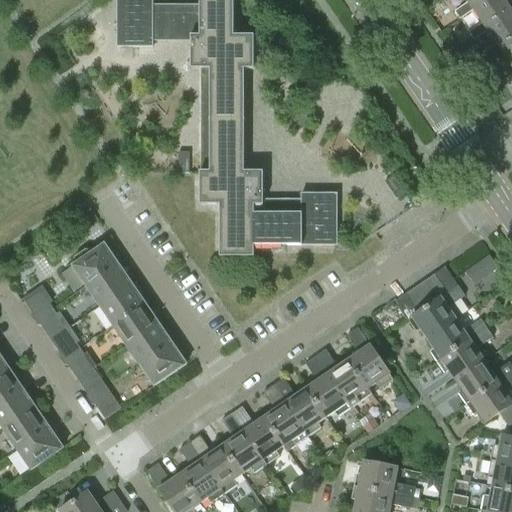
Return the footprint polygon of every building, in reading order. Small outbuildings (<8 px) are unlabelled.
[(200,121),(244,121),(244,120),(243,120),(243,70),(254,70),(254,68),(253,68),(253,38),(254,38),(254,36),(233,37),(232,0),(200,0),(200,6),(152,6),(152,0),(120,0),(121,47),(117,47),(117,48),(152,48),(152,38),(190,38),(190,70),(200,70),(200,121)] [(481,0),(465,0),(468,3),(454,12),(459,20),(473,11),(471,7),(481,0)] [(485,28),(510,11),(503,0),(481,0),(471,7),(473,11),(482,24),(468,33),(473,41),(487,31),(485,28)] [(511,40),(511,12),(510,11),(485,28),(487,31),(496,45),(482,54),(488,61),(501,52),(499,49),(511,40)] [(502,82),(511,75),(511,40),(499,49),(501,52),(510,65),(497,75),(502,82)] [(244,122),(244,121),(200,121),(200,172),(199,172),(200,174),(200,204),(199,204),(199,206),(220,206),(220,256),(219,256),(219,258),(254,258),(254,256),(253,256),(253,246),(336,246),(336,245),(332,245),(332,196),(337,196),(337,194),(322,194),(322,195),(302,195),(302,194),(301,194),(301,205),(263,204),(263,173),(243,173),(243,122),(244,122)] [(189,153),(178,153),(178,174),(189,174),(189,153)] [(384,182),(396,200),(405,194),(393,176),(384,182)] [(86,287),(116,267),(109,257),(110,254),(104,245),(92,253),(90,251),(85,250),(74,258),(72,263),(74,265),(61,274),(75,295),(86,287)] [(489,256),(478,264),(486,276),(497,268),(489,256)] [(122,276),(116,267),(86,287),(99,307),(131,285),(126,277),(122,276)] [(445,268),(434,275),(447,294),(458,287),(445,268)] [(438,300),(447,294),(434,275),(425,281),(438,300)] [(428,307),(438,300),(425,281),(415,288),(428,307)] [(99,307),(113,327),(143,306),(136,297),(137,293),(131,285),(99,307)] [(408,320),(408,321),(416,332),(419,329),(426,340),(455,320),(461,316),(453,304),(464,296),(458,287),(447,294),(438,300),(428,307),(418,313),(408,320)] [(32,318),(34,322),(53,310),(49,304),(52,302),(42,288),(23,301),(33,314),(32,318)] [(418,313),(428,307),(415,288),(405,294),(418,313)] [(408,320),(418,313),(405,294),(396,301),(395,301),(408,320)] [(149,316),(143,306),(113,327),(126,347),(159,325),(153,316),(149,316)] [(57,316),(53,310),(34,322),(37,326),(41,327),(50,340),(69,327),(60,314),(57,316)] [(455,320),(426,340),(433,350),(430,352),(437,363),(487,329),(480,320),(464,332),(455,320)] [(126,347),(140,367),(170,346),(164,337),(164,333),(159,325),(126,347)] [(79,341),(69,327),(50,340),(60,354),(59,358),(62,362),(80,349),(76,343),(79,341)] [(358,353),(348,361),(367,390),(375,384),(379,389),(392,380),(357,329),(346,336),(358,353)] [(448,371),(455,382),(484,362),(476,349),(493,338),(487,329),(437,363),(444,374),(448,371)] [(176,355),(170,346),(140,367),(154,387),(186,365),(180,356),(176,355)] [(84,355),(80,349),(62,362),(64,366),(68,366),(77,380),(93,369),(96,367),(87,353),(84,355)] [(325,350),(315,358),(350,409),(371,395),(367,390),(348,361),(337,368),(325,350)] [(337,418),(350,409),(315,358),(305,365),(316,382),(306,389),(325,418),(334,413),(337,418)] [(0,374),(8,369),(3,361),(0,360),(0,374)] [(458,395),(465,405),(511,373),(511,366),(510,363),(509,362),(492,374),(484,362),(455,382),(462,392),(458,395)] [(8,369),(0,374),(0,403),(20,390),(13,381),(14,378),(8,369)] [(511,386),(511,373),(465,405),(473,416),(476,413),(484,424),(499,414),(498,413),(511,403),(511,402),(504,392),(511,386)] [(317,424),(325,418),(306,389),(295,397),(283,379),(273,386),(308,438),(321,429),(317,424)] [(86,398),(89,402),(107,389),(103,383),(87,394),(86,398)] [(295,446),(308,438),(273,386),(263,393),(274,411),(264,418),(284,447),(292,441),(295,446)] [(111,395),(107,389),(89,402),(91,405),(95,406),(111,395)] [(0,426),(3,431),(35,409),(30,400),(26,400),(20,390),(0,403),(0,426)] [(511,403),(498,413),(499,414),(511,433),(511,403)] [(276,452),(284,447),(264,418),(253,425),(242,408),(231,415),(266,466),(279,457),(276,452)] [(17,451),(47,430),(40,421),(41,417),(35,409),(3,431),(17,451)] [(253,475),(266,466),(231,415),(221,422),(233,439),(222,446),(242,475),(250,470),(253,475)] [(47,430),(17,451),(31,471),(63,449),(57,440),(53,439),(47,430)] [(233,481),(242,475),(222,446),(211,454),(199,436),(189,443),(224,495),(237,486),(233,481)] [(493,446),(490,461),(511,465),(511,438),(501,437),(499,447),(493,446)] [(190,468),(180,475),(200,504),(208,499),(211,503),(224,495),(189,443),(179,451),(190,468)] [(330,452),(324,456),(330,465),(336,461),(330,452)] [(323,461),(315,467),(320,474),(328,469),(323,461)] [(511,465),(490,461),(487,476),(493,477),(491,487),(511,491),(511,465)] [(356,475),(353,487),(412,498),(414,488),(394,484),(397,469),(362,463),(360,476),(356,475)] [(193,511),(192,509),(200,504),(180,475),(170,482),(158,465),(147,472),(174,511),(193,511)] [(301,480),(292,486),(297,493),(305,487),(301,480)] [(410,509),(412,498),(353,487),(351,500),(355,501),(353,511),(388,511),(390,505),(410,509)] [(483,496),(480,511),(484,511),(511,511),(511,491),(491,487),(489,497),(483,496)] [(105,511),(120,502),(113,492),(96,503),(88,492),(59,511),(105,511)] [(454,496),(452,505),(466,507),(468,498),(454,496)] [(126,511),(120,502),(105,511),(126,511)]
